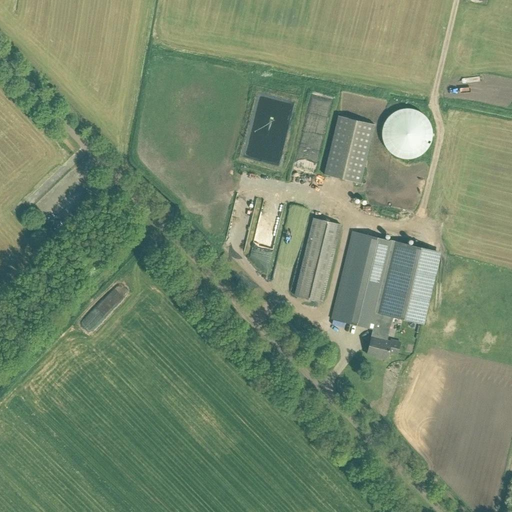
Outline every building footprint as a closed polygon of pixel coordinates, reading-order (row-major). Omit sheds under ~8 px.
[(254,100),(242,162),(263,166),(265,154),(270,155),(274,135),(279,136),(282,121),(272,119),(268,138),(254,135),(260,101),(254,100)] [(381,133),(382,137),(382,141),(384,144),(385,148),(388,151),(390,153),(393,156),(397,157),(400,159),(404,159),(408,159),(412,159),(415,158),(419,157),(422,155),(425,152),(427,150),(429,146),(431,143),(432,139),(433,136),(433,132),(432,128),(431,125),(430,121),(428,118),(425,115),(422,113),(419,111),(416,109),(412,108),(408,108),(405,108),(401,109),(397,110),(394,112),(391,114),(388,116),(386,119),(384,123),(382,126),(382,130),(381,133)] [(361,184),(375,126),(339,117),(324,175),(361,184)] [(250,231),(255,202),(236,199),(225,253),(230,254),(231,249),(245,251),(249,231),(250,231)] [(269,267),(281,209),(263,205),(252,263),(269,267)] [(290,206),(288,219),(305,221),(307,208),(290,206)] [(76,216),(81,212),(77,208),(73,212),(76,216)] [(322,304),(342,226),(313,218),(294,296),(322,304)] [(291,289),(304,231),(286,227),(273,285),(291,289)] [(418,322),(435,252),(351,231),(330,317),(373,328),(372,335),(370,334),(365,353),(386,358),(388,351),(396,353),(399,341),(390,339),(389,341),(384,339),(386,332),(388,322),(384,321),(386,314),(418,322)] [(258,285),(266,284),(264,266),(256,267),(258,285)]
